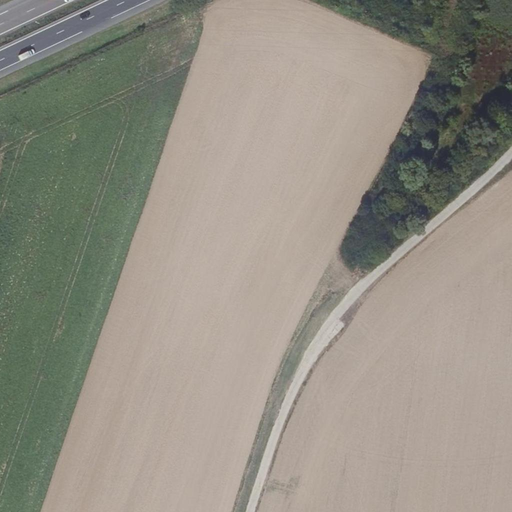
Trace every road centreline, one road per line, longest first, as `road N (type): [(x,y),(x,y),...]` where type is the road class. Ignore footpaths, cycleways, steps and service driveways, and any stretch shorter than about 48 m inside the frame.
road 1 (track): [(511,153),(371,278),(313,344),(249,511)]
road 2 (trunk): [(0,57),(121,0)]
